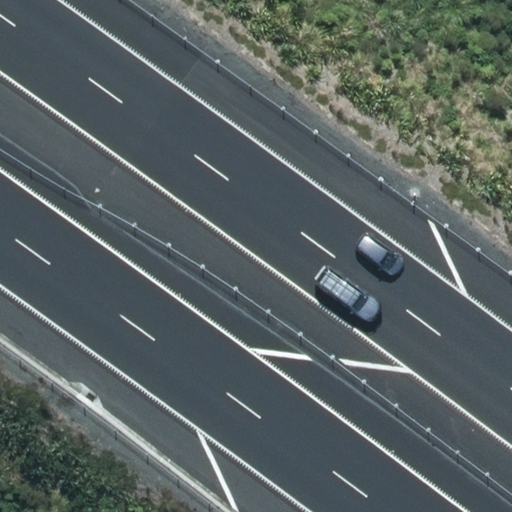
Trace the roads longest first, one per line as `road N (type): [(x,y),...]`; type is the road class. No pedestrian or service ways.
road 1 (motorway): [(0,21),(511,383)]
road 2 (motorway): [(365,511),(0,241)]
